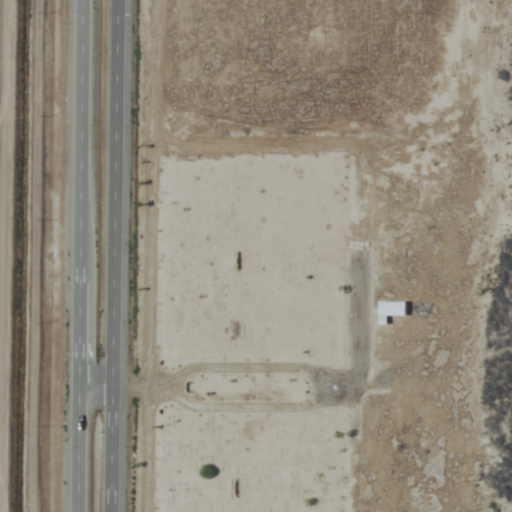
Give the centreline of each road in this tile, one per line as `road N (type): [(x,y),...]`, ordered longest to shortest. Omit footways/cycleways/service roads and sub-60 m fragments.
road 1 (trunk): [(107,511),(114,0)]
road 2 (trunk): [(75,0),(70,511)]
